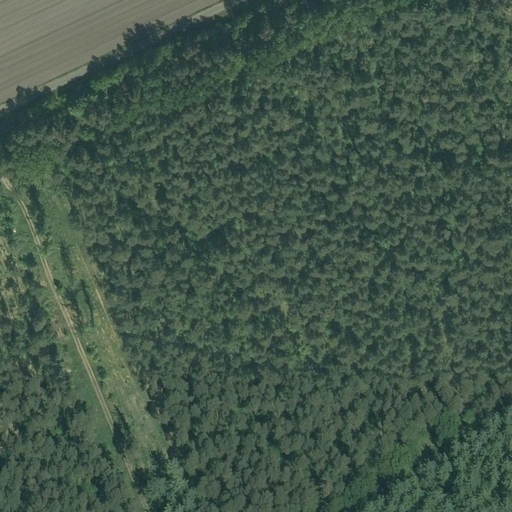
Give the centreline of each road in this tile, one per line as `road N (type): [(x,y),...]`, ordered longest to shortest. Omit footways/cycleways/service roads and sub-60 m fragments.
road 1 (track): [(152,511),(0,176)]
road 2 (track): [(0,114),(242,0)]
road 3 (track): [(511,403),(364,511)]
